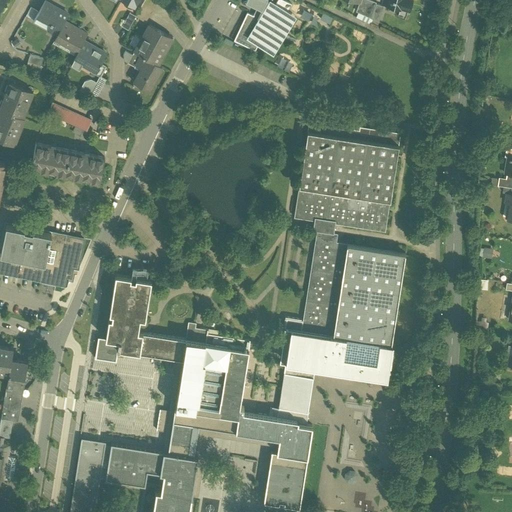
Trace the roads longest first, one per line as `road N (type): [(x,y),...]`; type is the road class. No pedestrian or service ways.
road 1 (secondary): [(474,0),(457,111),(447,408),(430,511)]
road 2 (residential): [(63,345),(88,261),(145,137)]
road 3 (residential): [(30,511),(63,345)]
road 4 (residential): [(145,137),(217,0)]
road 5 (residential): [(145,137),(119,104),(110,40),(84,0)]
